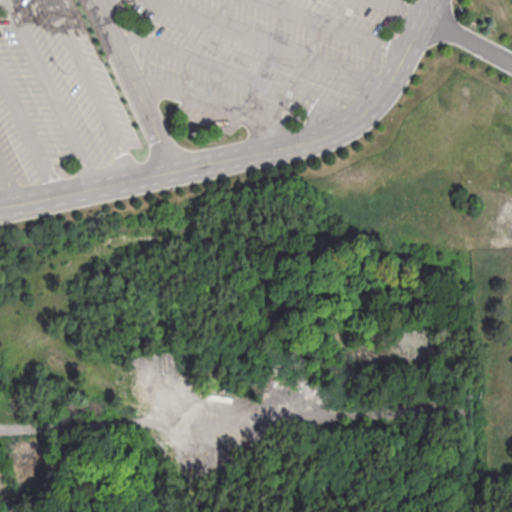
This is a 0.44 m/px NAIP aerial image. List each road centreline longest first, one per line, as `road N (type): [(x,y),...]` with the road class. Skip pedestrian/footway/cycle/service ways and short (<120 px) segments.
road 1 (residential): [(431,0),(393,86),(348,127),(174,173),(0,204)]
road 2 (track): [(0,428),(307,399)]
